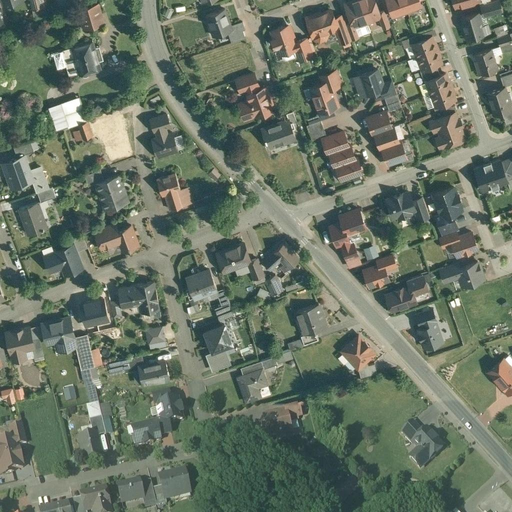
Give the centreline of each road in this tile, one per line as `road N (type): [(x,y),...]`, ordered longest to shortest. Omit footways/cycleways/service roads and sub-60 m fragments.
road 1 (tertiary): [(511,469),(283,219)]
road 2 (residential): [(163,67),(149,77),(138,114),(145,187),(165,254)]
road 3 (residential): [(165,254),(208,444)]
road 4 (tertiary): [(277,212),(184,106),(163,67)]
road 5 (residential): [(208,444),(35,488)]
road 6 (residential): [(433,0),(487,146)]
road 7 (residential): [(165,254),(30,306)]
road 8 (residential): [(498,271),(458,156)]
